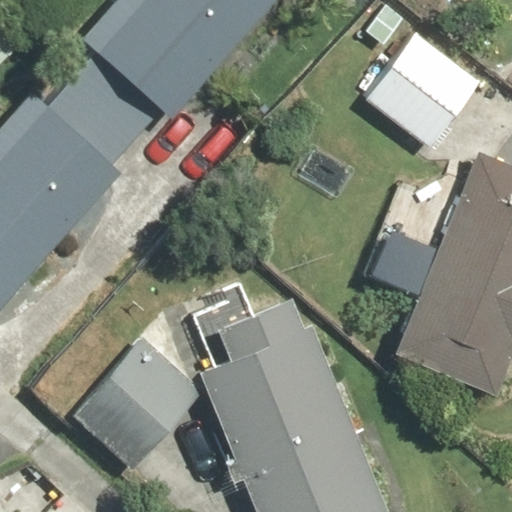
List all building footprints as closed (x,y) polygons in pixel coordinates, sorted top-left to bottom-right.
[(0,292),(0,293),(119,162),(111,155),(163,97),(175,108),(272,0),(108,0),(85,25),(100,39),(47,97),(32,83),(0,118),(0,292)] [(472,85),(404,30),(350,96),(419,152),(472,85)] [(511,56),(491,85),(511,100),(511,56)] [(511,154),(478,141),(397,340),(497,380),(511,343),(511,154)] [(231,346),(201,359),(264,511),(364,511),(391,501),(312,313),(305,316),(294,287),(219,318),(231,346)]
